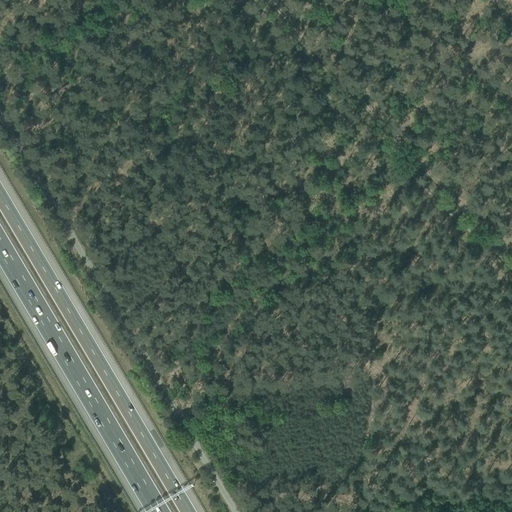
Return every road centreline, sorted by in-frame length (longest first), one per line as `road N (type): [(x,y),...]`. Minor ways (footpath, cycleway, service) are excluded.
road 1 (motorway): [(187,511),(0,195)]
road 2 (track): [(511,252),(266,0)]
road 3 (motorway): [(0,246),(157,511)]
